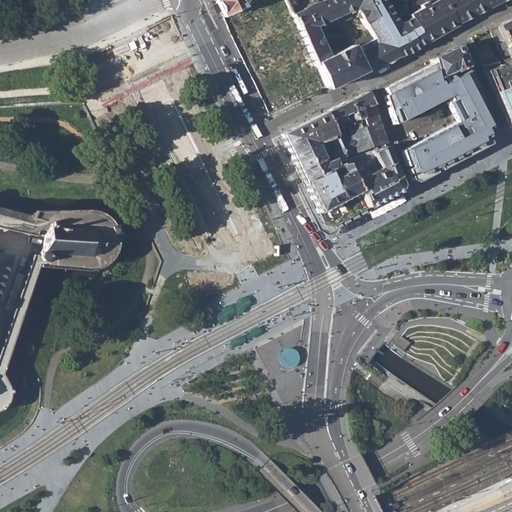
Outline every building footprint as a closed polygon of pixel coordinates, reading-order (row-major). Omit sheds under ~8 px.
[(214,0),(223,16),(251,4),(249,0),(214,0)] [(328,0),(325,2),(324,1),(317,4),(316,3),(311,4),(302,10),(302,11),(291,15),(300,33),(310,57),(323,86),(325,90),(354,76),(356,80),(412,50),(434,36),(456,26),(455,24),(473,14),(502,0),(438,0),(428,6),(426,2),(419,6),(421,9),(409,16),(412,21),(399,28),(383,0),(328,0)] [(511,17),(496,26),(503,41),(507,48),(506,49),(511,62),(511,17)] [(489,30),(497,44),(503,41),(496,26),(489,30)] [(510,132),(511,131),(511,62),(506,49),(507,48),(503,41),(497,44),(504,63),(499,65),(487,42),(482,45),(477,35),(471,38),(507,124),(510,132)] [(243,51),(268,113),(299,100),(289,76),(274,82),(259,45),(243,51)] [(432,67),(435,80),(450,73),(458,69),(466,66),(457,46),(431,60),(432,67)] [(410,178),(417,180),(488,144),(486,139),(490,137),(488,132),(492,130),(466,66),(458,69),(450,73),(435,80),(432,67),(430,64),(379,89),(392,124),(446,96),(449,100),(446,102),(455,121),(400,149),(410,178)] [(373,108),(371,101),(366,91),(348,101),(324,113),(342,147),(344,156),(367,148),(384,143),(385,142),(382,131),(377,119),(376,115),(373,108)] [(346,162),(344,156),(342,147),(324,113),(281,135),(304,181),(329,171),(340,166),(346,162)] [(401,184),(384,143),(367,148),(344,156),(346,162),(360,192),(368,206),(399,190),(401,184)] [(333,224),(368,206),(360,192),(346,162),(340,166),(341,170),(344,171),(332,177),(329,171),(304,181),(324,222),(333,224)] [(0,228),(31,235),(32,231),(31,211),(25,216),(0,209),(0,228)] [(78,209),(31,211),(32,231),(40,230),(36,249),(35,250),(34,252),(34,255),(36,264),(82,268),(94,267),(103,262),(109,256),(113,248),(114,241),(114,236),(114,235),(113,230),(113,229),(110,224),(108,220),(105,218),(100,213),(91,210),(78,209)] [(106,217),(105,218),(108,220),(110,224),(136,220),(141,219),(138,214),(134,214),(106,217)] [(148,234),(145,228),(141,229),(115,234),(114,235),(114,236),(114,241),(144,235),(148,234)] [(0,373),(36,264),(34,255),(27,254),(0,337),(0,373)] [(244,297),(240,298),(237,299),(236,302),(236,305),(237,306),(237,308),(237,309),(237,312),(238,313),(239,314),(241,314),(243,312),(243,311),(244,309),(245,307),(247,306),(249,305),(250,304),(251,302),(249,299),(247,298),(244,297)] [(223,310),(222,312),(220,313),(218,316),(218,319),(220,321),(221,322),(222,322),(225,321),(226,320),(227,318),(228,315),(231,314),(232,314),(233,313),(234,310),(233,307),(231,305),(228,305),(225,307),(223,308),(223,310)] [(249,339),(250,339),(261,333),(261,332),(261,330),(260,328),(259,327),(257,327),(255,328),(253,329),(251,330),(250,331),(250,333),(248,334),(247,335),(247,337),(248,338),(249,339)] [(233,347),(234,347),(245,341),(245,340),(244,338),(243,337),(242,336),(240,336),(239,336),(237,337),(235,338),(234,339),(233,340),(232,342),(231,343),(231,345),(232,346),(233,347)] [(409,343),(401,337),(396,343),(404,349),(409,343)] [(297,352),(295,350),(293,349),(290,348),(287,348),(283,349),(282,350),(280,352),(279,355),(278,358),(278,359),(279,361),(280,364),(282,365),(283,367),(286,368),(289,368),(293,367),(295,366),(297,364),(298,362),(298,361),(299,358),(299,356),(298,354),(297,352)]
